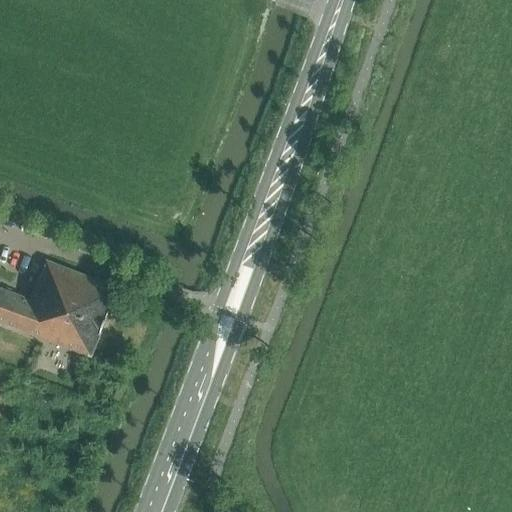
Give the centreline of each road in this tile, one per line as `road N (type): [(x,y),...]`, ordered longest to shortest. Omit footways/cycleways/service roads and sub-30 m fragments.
road 1 (tertiary): [(208,362),(341,0)]
road 2 (tertiary): [(208,362),(153,511)]
